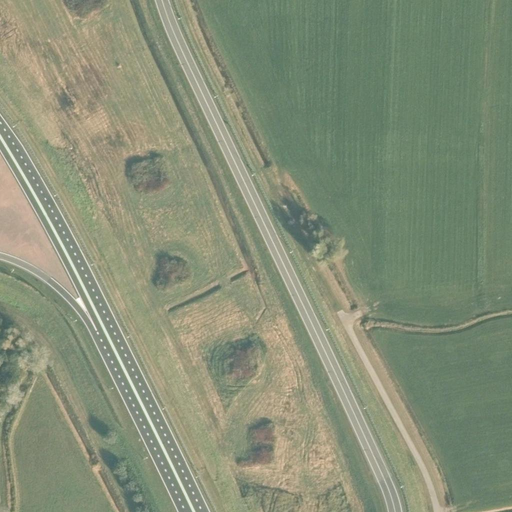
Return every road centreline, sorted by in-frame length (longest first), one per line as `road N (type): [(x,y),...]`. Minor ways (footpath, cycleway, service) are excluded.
road 1 (trunk): [(161,0),(394,511)]
road 2 (trunk): [(103,328),(0,138)]
road 3 (unclassified): [(437,511),(423,469),(344,319)]
road 4 (trunk): [(192,511),(103,328)]
road 5 (track): [(277,177),(344,319)]
road 6 (trunk): [(0,257),(46,279),(103,328)]
